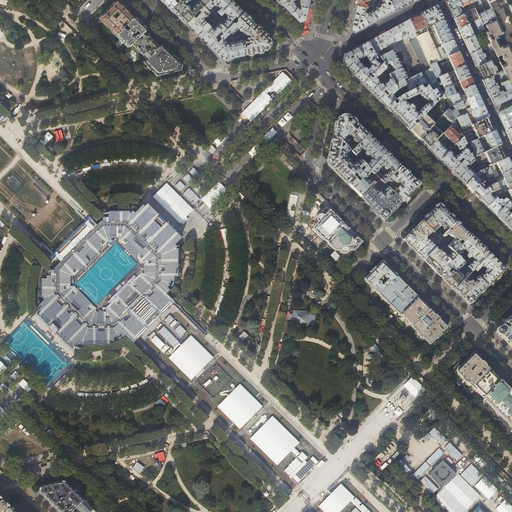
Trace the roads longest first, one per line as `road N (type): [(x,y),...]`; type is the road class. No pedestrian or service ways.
road 1 (residential): [(298,61),(138,226)]
road 2 (residential): [(159,248),(321,86)]
road 3 (residential): [(511,158),(439,0)]
road 4 (primary): [(331,76),(438,184)]
road 5 (residential): [(316,60),(428,0)]
road 6 (residential): [(470,328),(383,240)]
road 7 (residential): [(138,226),(97,243),(74,265),(57,308)]
road 8 (residential): [(78,331),(130,304),(159,248)]
